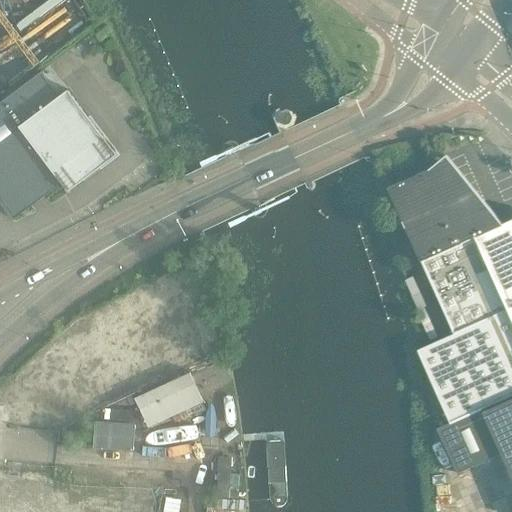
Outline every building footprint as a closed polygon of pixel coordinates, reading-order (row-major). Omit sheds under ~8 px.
[(61,184),(62,183),(76,172),(83,180),(116,155),(67,90),(59,96),(41,72),(0,102),(0,203),(13,220),(61,184)] [(278,117),(280,122),(286,124),(291,122),(293,116),(291,111),(285,109),(280,112),(278,117)] [(444,162),(389,187),(422,260),(455,333),(511,307),(511,219),(477,235),(444,162)] [(133,389),(207,358),(176,282),(79,322),(88,344),(68,352),(84,390),(126,373),(133,389)] [(511,399),(511,307),(455,333),(418,349),(451,422),(483,408),(485,411),(511,399)] [(135,399),(148,428),(203,402),(190,373),(135,399)] [(451,422),(439,428),(458,472),(503,452),(511,471),(511,399),(485,411),(483,408),(451,422)] [(135,425),(104,423),(95,423),(93,449),(133,452),(135,425)] [(0,473),(0,511),(132,511),(133,510),(55,505),(57,477),(0,473)]
